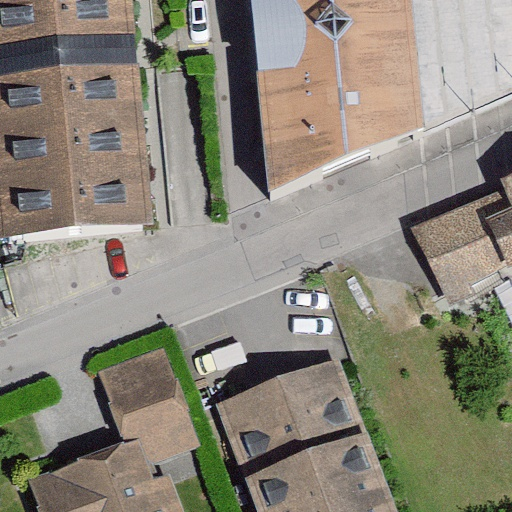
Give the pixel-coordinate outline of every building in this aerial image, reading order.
[(0,0),(0,105),(16,272),(170,257),(144,0),(0,0)] [(410,0),(251,0),(272,202),(426,139),(410,0)] [(511,202),(422,246),(462,330),(511,305),(511,202)] [(172,363),(102,388),(131,467),(38,500),(42,511),(185,511),(172,475),(208,462),(172,363)] [(403,511),(349,377),(226,426),(260,511),(403,511)]
